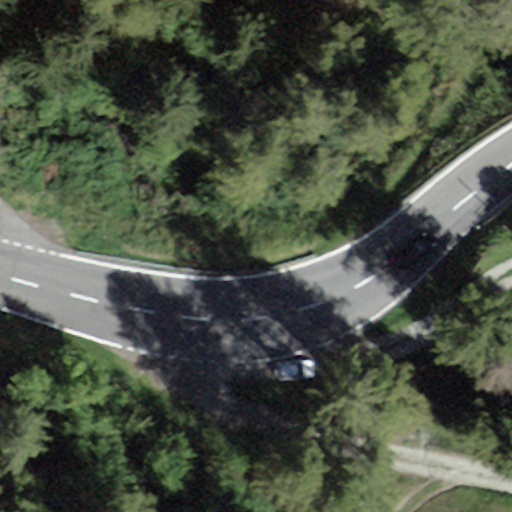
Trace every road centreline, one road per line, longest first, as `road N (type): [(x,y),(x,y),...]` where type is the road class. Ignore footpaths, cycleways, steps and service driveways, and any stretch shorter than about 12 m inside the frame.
road 1 (tertiary): [(0,272),(207,318),(300,310),(356,286),(511,162)]
road 2 (track): [(160,312),(167,355),(258,414),(511,471)]
road 3 (track): [(511,273),(390,348),(324,365),(283,357),(259,317)]
